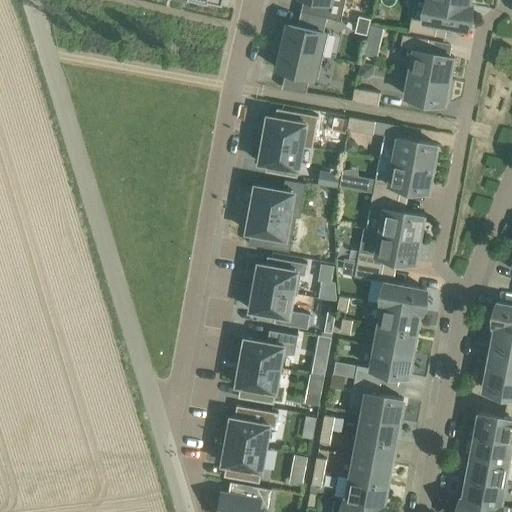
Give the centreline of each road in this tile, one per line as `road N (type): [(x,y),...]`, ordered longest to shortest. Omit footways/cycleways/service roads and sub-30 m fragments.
road 1 (residential): [(164,436),(29,0)]
road 2 (residential): [(254,0),(164,436)]
road 3 (residential): [(511,5),(483,27),(438,270),(463,312)]
road 4 (residential): [(428,511),(463,312)]
road 5 (residential): [(463,312),(511,186)]
